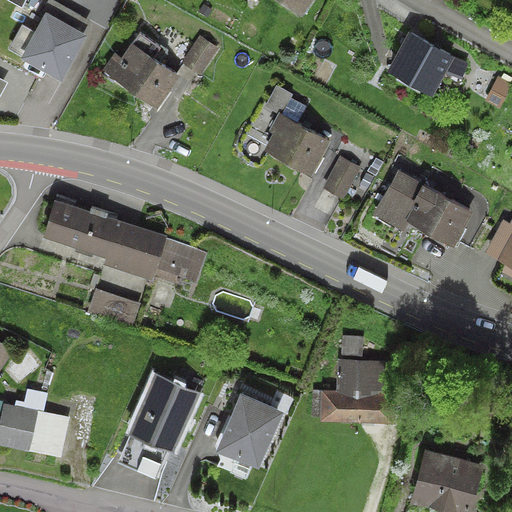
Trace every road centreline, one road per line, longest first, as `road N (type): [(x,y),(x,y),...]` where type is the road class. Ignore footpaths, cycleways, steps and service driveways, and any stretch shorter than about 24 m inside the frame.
road 1 (secondary): [(511,339),(446,318),(130,172),(36,150)]
road 2 (residential): [(0,483),(131,511)]
